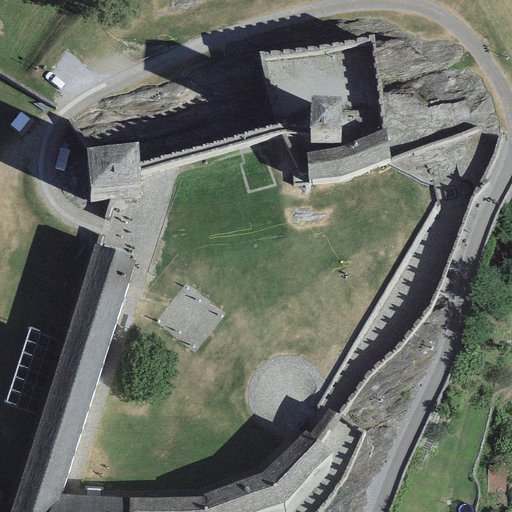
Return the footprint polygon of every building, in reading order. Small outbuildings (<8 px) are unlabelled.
[(343,108),(312,106),(311,109),(310,128),(310,132),(310,136),(310,144),(341,145),(342,110),(343,108)] [(339,149),(307,156),(308,172),(308,175),(308,183),(341,180),(389,163),(392,162),(390,159),(385,132),(381,133),(339,149)] [(138,154),(97,158),(92,159),(86,160),(91,203),(110,201),(115,201),(131,199),(142,198),(140,174),(139,169),(139,167),(138,154)] [(453,187),(443,190),(444,195),(445,200),(456,198),(454,193),(453,187)] [(99,250),(95,249),(15,499),(10,511),(290,511),(331,458),(321,446),(330,435),(341,421),(338,419),(329,412),(318,426),(309,438),(306,435),(259,478),(202,499),(91,498),(61,498),(135,263),(99,250)]
